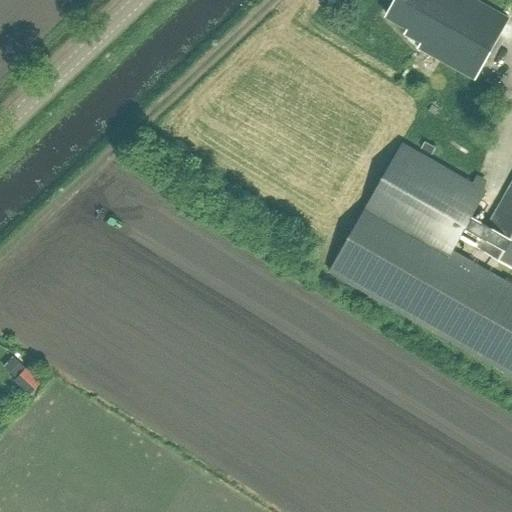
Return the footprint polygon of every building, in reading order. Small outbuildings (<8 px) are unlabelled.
[(395,35),(465,74),(484,39),(414,0),(395,35)] [(331,100),(261,61),(247,86),(262,94),(256,105),(294,125),(297,120),(314,130),(331,100)] [(511,376),(511,284),(453,251),(487,191),(403,143),(329,272),(511,376)] [(511,182),(476,247),(511,267),(511,182)] [(12,357),(3,366),(14,377),(23,368),(12,357)]
